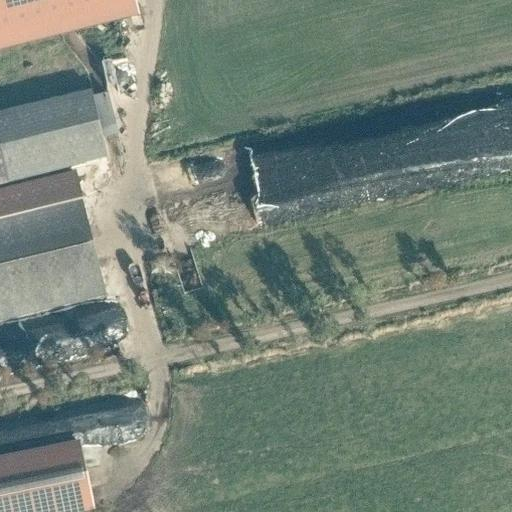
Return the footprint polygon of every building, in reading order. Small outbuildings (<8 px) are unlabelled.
[(0,0),(0,53),(142,18),(137,0),(0,0)] [(0,183),(106,159),(91,89),(0,109),(0,183)] [(209,169),(217,210),(301,193),(293,152),(209,169)] [(0,213),(0,317),(100,295),(79,197),(0,213)] [(82,445),(0,461),(0,511),(75,511),(95,508),(82,445)]
